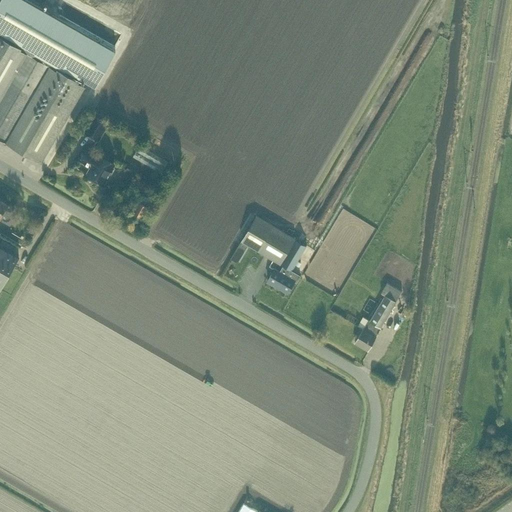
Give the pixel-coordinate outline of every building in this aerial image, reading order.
[(96,86),(116,51),(28,0),(0,0),(0,1),(0,138),(42,162),(85,86),(81,83),(83,79),(96,86)] [(99,139),(108,124),(94,116),(85,131),(99,139)] [(144,154),(171,171),(178,160),(151,143),(144,154)] [(92,176),(91,178),(99,183),(100,181),(105,183),(107,179),(109,179),(115,168),(114,168),(115,165),(99,155),(98,156),(88,150),(82,161),(92,167),(88,173),(92,176)] [(130,162),(126,169),(136,174),(140,168),(130,162)] [(134,178),(130,185),(136,189),(140,182),(134,178)] [(150,204),(143,200),(146,195),(142,193),(139,198),(138,197),(129,213),(142,219),(150,204)] [(20,256),(13,252),(15,247),(3,240),(0,244),(0,217),(1,218),(8,205),(0,200),(0,289),(1,290),(20,256)] [(257,214),(242,240),(248,244),(258,250),(283,265),(280,270),(276,267),(268,280),(288,293),(295,280),(297,282),(301,276),(301,275),(292,269),(307,245),(300,241),(274,225),(257,214)] [(242,240),(232,258),(238,261),(248,244),(242,240)] [(368,350),(377,335),(403,290),(388,282),(382,293),(385,295),(370,320),(364,316),(358,326),(364,329),(356,343),(368,350)]
